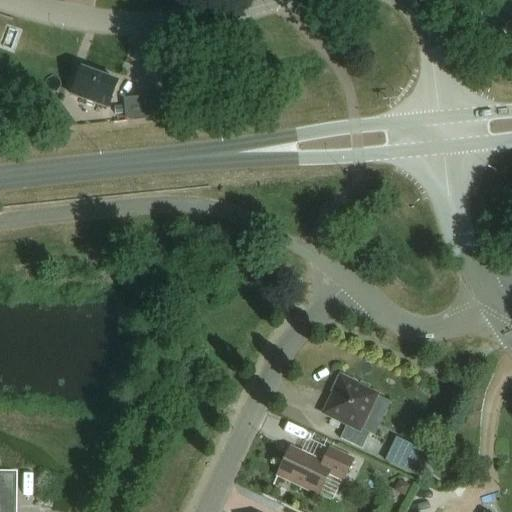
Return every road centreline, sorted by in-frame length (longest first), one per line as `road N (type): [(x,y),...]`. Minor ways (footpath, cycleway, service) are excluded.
road 1 (unclassified): [(286,0),(156,24),(96,21),(5,0)]
road 2 (residential): [(205,511),(280,356),(349,282)]
road 3 (secondary): [(0,178),(239,153)]
road 4 (secondary): [(239,153),(259,159),(443,148)]
road 5 (secondary): [(439,118),(335,128),(239,153)]
road 6 (tertiary): [(496,306),(462,243),(443,148)]
road 7 (unclassified): [(349,282),(415,330),(496,306)]
road 8 (unclassified): [(234,214),(327,261),(349,282)]
road 9 (unclassified): [(439,118),(427,30),(406,0)]
